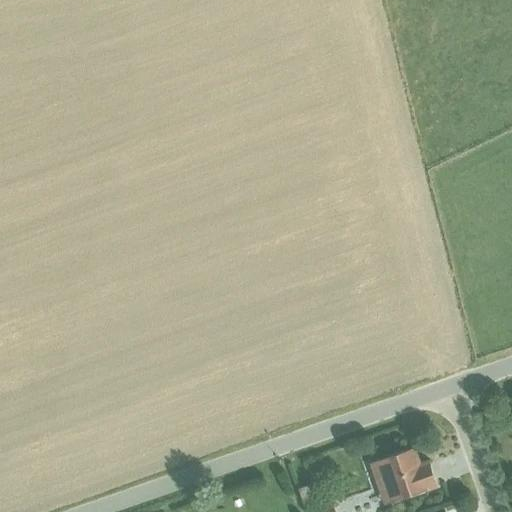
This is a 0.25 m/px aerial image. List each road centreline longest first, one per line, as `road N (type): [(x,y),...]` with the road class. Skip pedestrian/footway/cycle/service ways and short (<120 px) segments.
road 1 (unclassified): [(448,386),(86,511)]
road 2 (residential): [(495,511),(448,386)]
